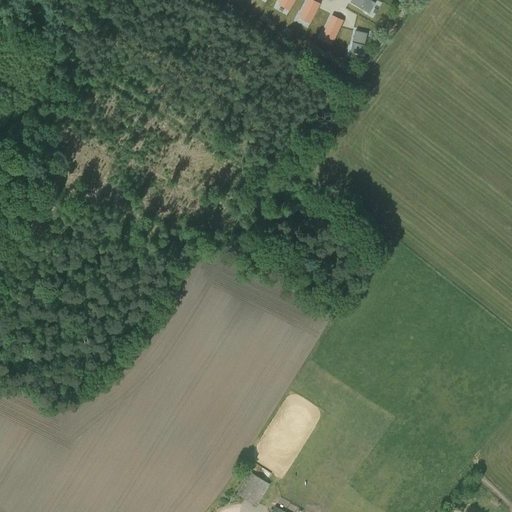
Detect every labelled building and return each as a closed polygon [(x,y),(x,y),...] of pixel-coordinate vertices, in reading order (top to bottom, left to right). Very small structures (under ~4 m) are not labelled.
[(289,10),(295,0),(280,0),(279,4),(289,10)] [(310,23),(320,4),(313,0),(307,0),(299,18),(310,23)] [(371,0),(351,0),(350,2),(369,13),(376,3),(371,0)] [(334,40),(343,20),(332,15),(323,35),(334,40)] [(367,33),(356,30),(351,51),(362,54),(367,33)] [(237,493),(256,506),(270,484),(251,471),(237,493)]
